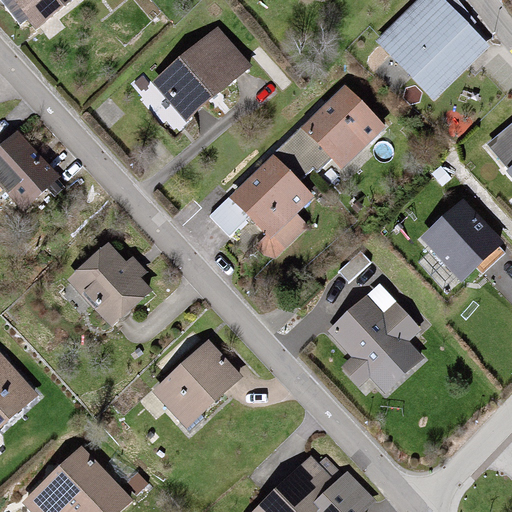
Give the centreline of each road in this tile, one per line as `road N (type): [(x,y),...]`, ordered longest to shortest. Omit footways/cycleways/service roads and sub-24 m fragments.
road 1 (residential): [(418,510),(0,51)]
road 2 (unknown): [(169,237),(318,100)]
road 3 (residential): [(418,510),(511,416)]
